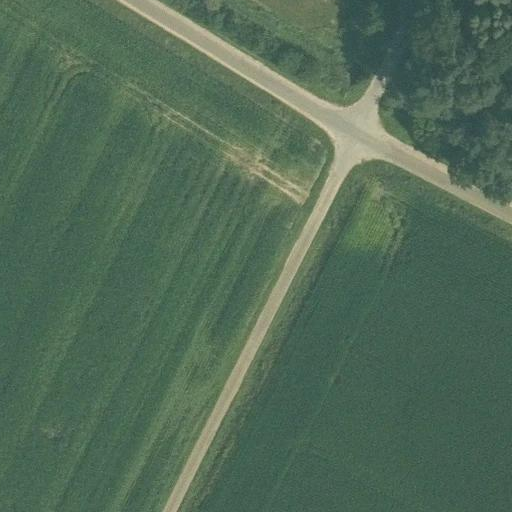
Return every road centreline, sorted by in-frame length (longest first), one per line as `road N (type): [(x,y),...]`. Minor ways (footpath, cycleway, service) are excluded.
road 1 (unclassified): [(168,511),(357,133)]
road 2 (unclassified): [(357,133),(136,0)]
road 3 (unclassified): [(511,213),(357,133)]
road 4 (unclassified): [(410,0),(357,133)]
